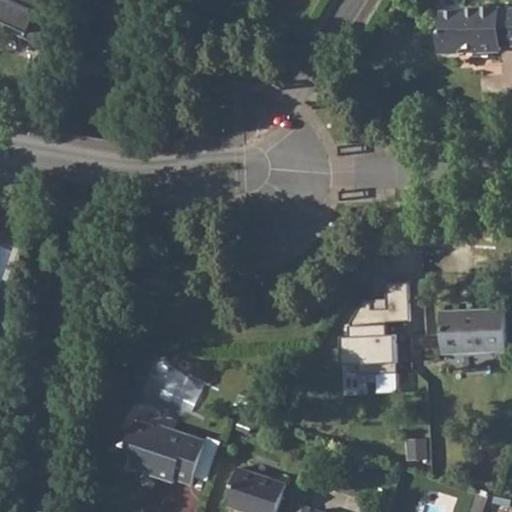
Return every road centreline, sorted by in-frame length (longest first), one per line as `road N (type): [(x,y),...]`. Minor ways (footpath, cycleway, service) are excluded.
road 1 (residential): [(247,169),(511,165)]
road 2 (residential): [(0,152),(247,169)]
road 3 (residential): [(247,169),(359,0)]
